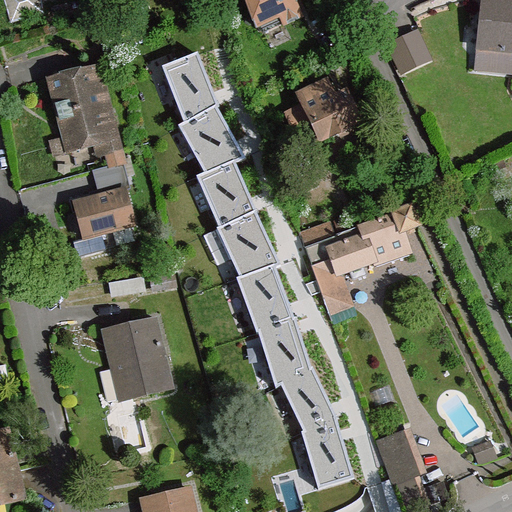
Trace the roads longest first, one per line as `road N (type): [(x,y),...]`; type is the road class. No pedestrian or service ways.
road 1 (residential): [(402,0),(359,22),(511,349)]
road 2 (residential): [(0,172),(75,511)]
road 3 (unknown): [(233,343),(318,414),(381,511)]
